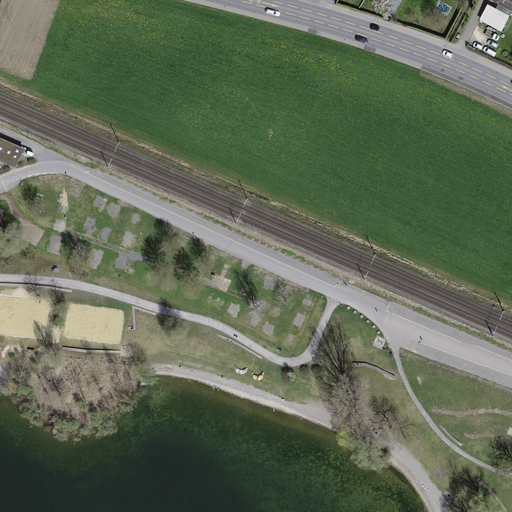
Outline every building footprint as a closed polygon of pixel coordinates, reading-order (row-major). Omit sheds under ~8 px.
[(511,15),(511,0),(494,0),(492,5),(511,15)] [(0,137),(0,161),(16,168),(24,147),(0,137)] [(40,180),(24,183),(27,195),(42,192),(40,180)] [(118,221),(122,205),(109,201),(105,217),(118,221)] [(86,216),(80,231),(93,236),(99,220),(86,216)] [(97,236),(107,241),(112,229),(101,225),(97,236)] [(134,247),(137,234),(124,231),(121,245),(134,247)] [(51,240),(49,247),(64,250),(66,243),(51,240)] [(91,261),(101,263),(104,251),(94,249),(91,261)] [(118,253),(114,267),(125,271),(130,257),(118,253)] [(140,278),(143,264),(132,261),(128,276),(140,278)] [(262,288),(274,291),(277,280),(265,277),(262,288)] [(245,300),(251,290),(241,284),(236,294),(245,300)] [(236,319),(242,306),(231,301),(226,314),(236,319)] [(248,325),(259,329),(264,319),(253,314),(248,325)] [(260,333),(272,338),(276,326),(265,321),(260,333)]
